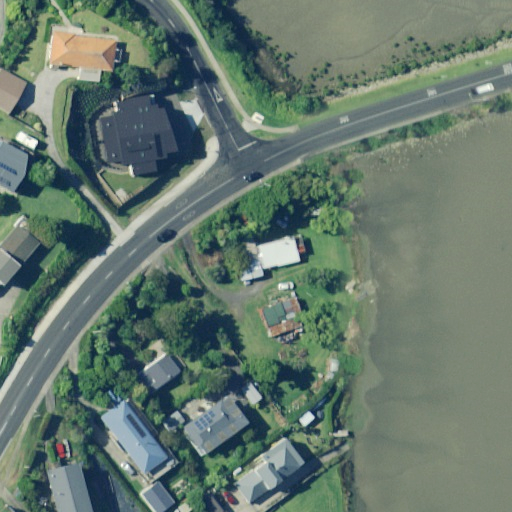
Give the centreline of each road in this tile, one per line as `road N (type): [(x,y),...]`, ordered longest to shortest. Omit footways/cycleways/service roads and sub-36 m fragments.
road 1 (tertiary): [(249,166),(162,225),(90,294),(0,431)]
road 2 (tertiary): [(511,74),(342,127),(249,166)]
road 3 (unclassified): [(249,166),(194,58),(152,0)]
